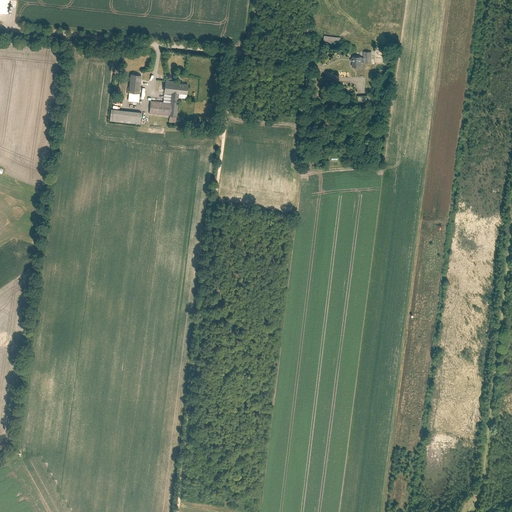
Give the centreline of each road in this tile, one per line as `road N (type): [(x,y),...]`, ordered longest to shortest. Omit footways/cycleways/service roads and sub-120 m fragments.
road 1 (track): [(175,511),(237,50)]
road 2 (track): [(473,511),(511,214)]
road 3 (residential): [(0,27),(237,50)]
